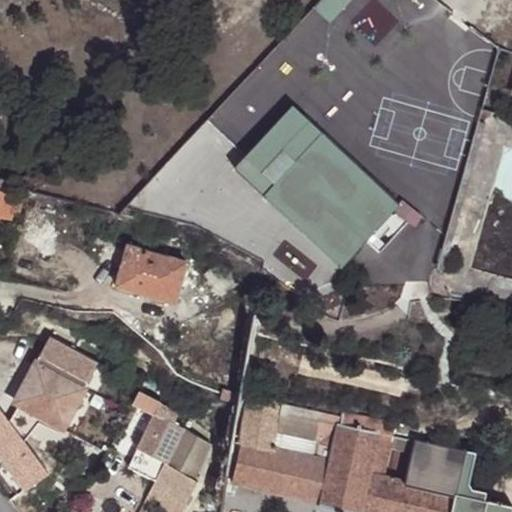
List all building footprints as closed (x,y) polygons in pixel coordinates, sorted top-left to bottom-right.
[(321,0),(314,7),(330,21),(350,0),(321,0)] [(293,105),(234,166),(341,267),(365,239),(378,253),(407,223),(413,227),(421,216),(402,201),(399,204),(293,105)] [(12,214),(20,215),(25,197),(0,191),(0,223),(10,226),(12,214)] [(170,307),(182,269),(124,249),(112,288),(170,307)] [(58,375),(83,389),(105,349),(80,336),(74,349),(48,334),(34,361),(58,375)] [(60,427),(83,389),(58,375),(34,361),(12,399),(60,427)] [(219,399),(236,403),(238,394),(220,390),(219,399)] [(163,464),(164,465),(184,433),(175,427),(181,419),(137,392),(129,404),(154,420),(126,466),(152,482),(163,464)] [(237,441),(240,442),(241,439),(272,447),(275,433),(281,401),(244,394),(237,441)] [(360,402),(346,398),(344,405),(358,409),(360,402)] [(241,439),(240,442),(231,481),(319,503),(340,416),(339,413),(281,401),(275,433),(307,440),(317,442),(315,452),(315,456),(309,455),(304,454),(272,447),(241,439)] [(339,413),(340,416),(379,426),(379,430),(390,433),(392,422),(341,409),(339,413)] [(341,511),(359,511),(379,430),(379,426),(340,416),(319,503),(317,507),(341,511)] [(359,511),(361,511),(451,511),(456,494),(464,451),(390,433),(379,430),(359,511)] [(164,465),(163,464),(152,482),(141,501),(158,511),(170,511),(189,481),(209,448),(184,433),(164,465)] [(275,433),(272,447),(304,454),(307,440),(275,433)] [(464,451),(456,494),(490,501),(491,494),(465,488),(472,452),(464,451)] [(509,511),(511,507),(490,501),(456,494),(451,511),(509,511)]
